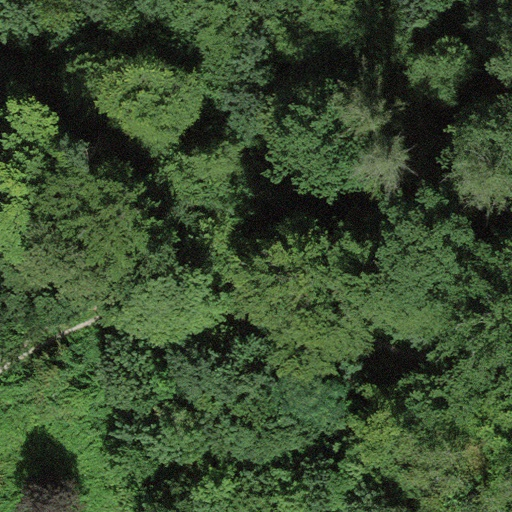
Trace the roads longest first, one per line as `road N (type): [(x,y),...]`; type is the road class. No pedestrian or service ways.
road 1 (track): [(511,377),(232,299),(173,301),(98,321),(0,370)]
road 2 (track): [(173,301),(116,170),(0,124)]
